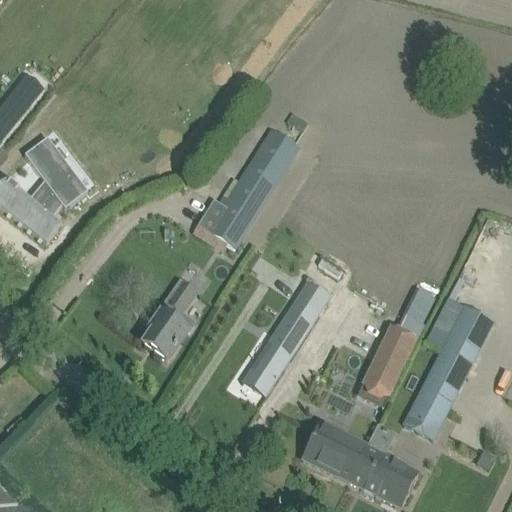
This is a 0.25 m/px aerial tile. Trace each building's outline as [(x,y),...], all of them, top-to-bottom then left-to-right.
[(26,81),(0,113),(0,141),(2,143),(42,94),(26,81)] [(272,133),(248,170),(224,208),(214,202),(198,227),(234,249),(298,149),(272,133)] [(7,184),(0,193),(0,210),(47,248),(62,228),(53,221),(62,210),(65,214),(87,197),(76,182),(73,184),(44,146),(24,160),(44,186),(30,203),(7,184)] [(182,287),(154,327),(149,333),(153,336),(143,350),(166,366),(194,328),(180,318),(195,297),(182,287)] [(255,375),(248,385),(267,397),(264,401),(266,402),(319,319),(318,318),(315,324),(293,309),(296,304),(295,303),(267,346),(272,349),(255,375)] [(450,335),(409,418),(438,433),(494,326),(463,310),(458,320),(450,335)] [(404,320),(397,334),(417,343),(417,342),(424,329),(423,329),(404,320)] [(418,344),(417,343),(397,334),(391,331),(364,386),(391,399),(406,367),(416,347),(418,344)] [(365,450),(336,435),(321,427),(303,463),(348,486),(365,450)] [(365,450),(348,486),(399,511),(401,511),(410,495),(419,477),(383,459),(394,438),(376,429),(365,450)]
